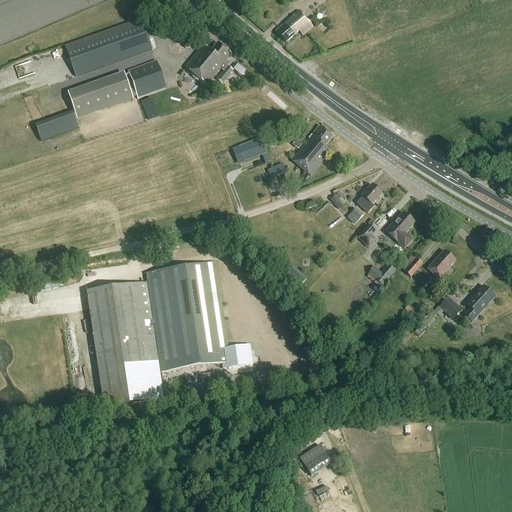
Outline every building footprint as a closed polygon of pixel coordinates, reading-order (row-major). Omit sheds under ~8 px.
[(312,26),(303,16),(300,12),(276,32),(284,43),(298,31),(301,35),(312,26)] [(75,78),(152,50),(141,19),(64,47),(75,78)] [(206,86),(220,70),(232,56),(218,44),(211,52),(204,47),(185,69),(206,86)] [(156,61),(128,72),(129,75),(126,76),(134,98),(137,97),(138,100),(166,90),(156,61)] [(233,70),(241,76),(246,70),(237,64),(233,70)] [(228,67),(219,78),(217,81),(221,84),(233,71),(228,67)] [(68,93),(73,109),(77,120),(133,100),(124,73),(68,93)] [(141,102),(148,121),(160,117),(153,98),(141,102)] [(41,143),(79,129),(72,111),(34,125),(41,143)] [(320,127),(291,160),(298,166),(313,149),(325,161),(332,153),(326,148),(333,138),(320,127)] [(260,140),(238,148),(244,164),(266,155),(260,140)] [(313,149),(298,166),(310,178),(325,161),(313,149)] [(288,154),(281,156),(284,163),(290,160),(288,154)] [(267,170),(271,178),(286,172),(283,163),(267,170)] [(361,197),(362,198),(356,204),(367,214),(374,207),(372,206),(382,196),(371,186),(361,197)] [(343,206),(335,197),(330,201),(338,211),(343,206)] [(363,217),(356,210),(351,214),(359,221),(363,217)] [(404,214),(386,233),(403,250),(412,240),(406,234),(415,224),(404,214)] [(375,233),(368,226),(356,239),(368,250),(376,241),(372,237),(375,233)] [(147,283),(87,290),(102,407),(164,399),(161,374),(208,367),(223,364),(224,371),(252,367),(249,346),(229,350),(227,340),(214,254),(202,256),(201,243),(170,247),(172,261),(144,265),(147,283)] [(438,281),(455,262),(444,252),(427,271),(438,281)] [(400,271),(410,280),(422,266),(412,257),(400,271)] [(382,287),(395,272),(387,266),(381,273),(374,268),(368,275),(375,281),(382,287)] [(307,280),(293,268),(285,276),(299,289),(307,280)] [(471,323),(477,317),(495,298),(484,288),(466,306),(469,309),(463,315),(471,323)] [(453,321),(462,312),(448,299),(439,309),(438,308),(430,316),(433,319),(441,311),(453,321)] [(417,307),(411,303),(405,310),(411,315),(417,307)] [(299,461),(311,479),(331,466),(319,447),(299,461)]
